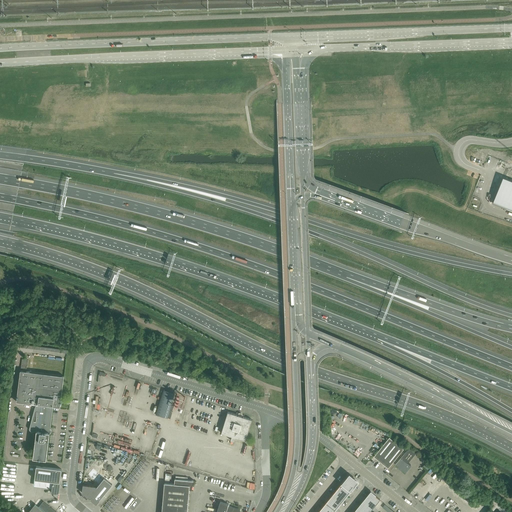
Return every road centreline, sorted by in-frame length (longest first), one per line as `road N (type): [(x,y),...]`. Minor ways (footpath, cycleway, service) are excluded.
road 1 (motorway): [(0,239),(86,265),(304,369),(419,405),(511,446)]
road 2 (motorway): [(511,366),(235,257),(0,196)]
road 3 (motorway): [(511,313),(246,209),(113,173)]
road 4 (motorway): [(511,274),(416,254),(228,195),(113,173)]
road 5 (motorway): [(0,218),(197,269),(375,337)]
road 6 (motorway): [(343,275),(199,224),(0,178)]
road 7 (unclassified): [(86,511),(71,491),(92,358),(265,408)]
road 8 (secondary): [(294,36),(0,48)]
road 9 (secondary): [(0,64),(285,51)]
road 10 (tertiary): [(296,294),(296,450),(277,511)]
road 11 (secondary): [(511,28),(294,36)]
road 12 (secondary): [(300,51),(511,42)]
road 13 (motorway): [(337,344),(511,431)]
road 14 (motorway): [(511,347),(343,275)]
road 15 (motorway): [(511,328),(343,275)]
road 16 (motorway): [(478,249),(327,192)]
road 17 (tertiary): [(285,511),(310,451),(309,361)]
road 18 (motorway): [(375,337),(511,410)]
road 19 (tertiary): [(285,51),(290,204)]
road 20 (motorway): [(375,337),(511,388)]
road 21 (tertiary): [(307,331),(303,193)]
road 22 (tertiary): [(302,173),(300,51)]
